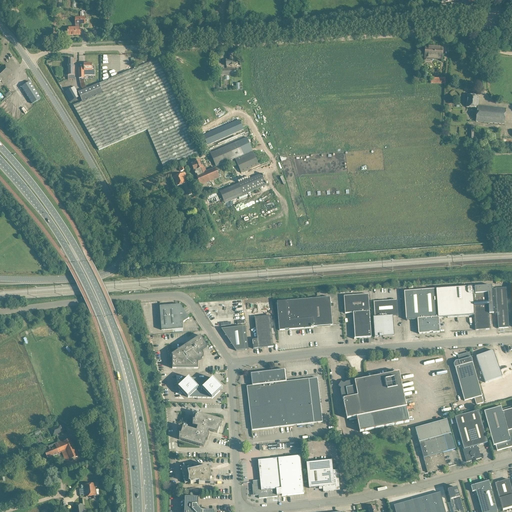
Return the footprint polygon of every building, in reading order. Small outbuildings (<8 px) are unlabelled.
[(75,28),(68,28),(68,35),(80,35),(80,24),(85,24),(85,18),(75,18),(75,26),(75,28)] [(441,58),(441,50),(439,50),(439,48),(426,47),(425,60),(430,61),(430,57),(441,58)] [(235,66),(234,53),(228,54),(229,60),(226,60),(226,66),(235,66)] [(159,59),(137,68),(136,66),(134,67),(134,69),(92,87),(87,89),(84,90),(78,92),(82,101),(78,103),(73,106),(99,151),(147,130),(164,168),(198,154),(159,59)] [(92,69),(92,64),(84,64),(84,69),(84,71),(89,71),(89,75),(89,78),(92,78),(92,69)] [(5,65),(0,69),(0,82),(1,81),(2,82),(12,72),(5,65)] [(30,82),(22,87),(32,104),(41,99),(30,82)] [(74,87),(65,92),(71,102),(80,97),(74,87)] [(504,125),(506,109),(477,106),(478,97),(467,96),(466,107),(477,108),(476,122),(504,125)] [(241,173),(259,166),(250,144),(251,144),(241,119),(203,136),(207,145),(233,135),(234,135),(207,146),(216,167),(235,159),(241,173)] [(191,164),(200,186),(219,178),(215,168),(206,172),(206,170),(204,171),(203,168),(200,160),(191,164)] [(183,163),(178,165),(181,172),(186,170),(183,163)] [(187,179),(188,179),(187,177),(186,177),(185,173),(174,178),(177,187),(183,185),(187,196),(192,195),(188,183),(187,179)] [(220,192),(225,203),(243,195),(238,184),(220,192)] [(199,202),(197,197),(189,200),(191,205),(199,202)] [(207,204),(214,221),(220,219),(213,202),(207,204)] [(474,289),(472,289),(473,301),(474,315),(475,331),(490,329),(489,314),(493,314),(491,286),(477,287),(474,287),(474,289)] [(436,290),(404,292),(404,295),(406,320),(417,320),(418,334),(419,334),(428,334),(439,333),(440,332),(439,319),(438,318),(474,315),(473,301),(472,289),(472,287),(436,290)] [(506,288),(495,289),(498,329),(509,328),(507,301),(506,288)] [(320,299),(319,293),(316,294),(317,299),(277,302),(280,331),(313,328),(313,327),(332,326),(330,298),(320,299)] [(355,339),(371,338),(368,295),(344,297),(345,314),(353,313),(355,339),(354,339),(354,340),(355,339)] [(263,308),(270,308),(269,299),(255,299),(255,309),(263,309),(263,308)] [(373,318),(375,338),(394,336),(393,316),(398,316),(397,301),(374,302),(375,318),(373,318)] [(180,305),(160,306),(161,330),(183,329),(182,323),(189,319),(180,305)] [(273,347),(270,316),(255,318),(257,339),(252,340),(253,349),(273,347)] [(246,326),(221,329),(236,351),(248,350),(246,326)] [(198,369),(198,361),(199,361),(200,361),(201,360),(202,360),(202,359),(203,359),(203,358),(203,357),(203,356),(203,355),(203,354),(203,353),(202,352),(201,351),(207,347),(208,347),(200,336),(171,355),(172,357),(172,369),(198,369)] [(511,383),(509,375),(502,377),(493,351),(476,357),(485,383),(482,384),(489,403),(511,394),(511,383)] [(455,362),(453,365),(454,368),(455,368),(464,401),(474,399),(476,405),(483,403),(481,397),(482,396),(471,358),(470,358),(469,353),(458,356),(459,361),(458,361),(455,362)] [(433,356),(421,356),(425,407),(421,407),(422,418),(452,410),(451,405),(447,406),(433,356)] [(405,358),(381,359),(386,426),(410,422),(405,358)] [(365,361),(341,362),(346,434),(370,430),(365,361)] [(247,387),(252,431),(323,422),(317,378),(286,382),(285,370),(251,374),(252,386),(247,387)] [(222,389),(220,386),(213,378),(189,378),(178,387),(188,398),(212,399),(222,389)] [(511,409),(502,412),(501,407),(484,412),(494,446),(496,445),(497,451),(511,446),(511,409)] [(478,411),(455,417),(463,445),(462,445),(466,463),(472,461),(471,461),(472,458),(474,457),(476,460),(481,458),(478,446),(487,443),(478,411)] [(221,427),(223,422),(197,414),(195,420),(193,420),(193,425),(193,426),(198,428),(209,431),(217,434),(219,427),(221,427)] [(427,473),(428,473),(428,472),(430,471),(431,472),(434,471),(434,470),(446,467),(447,468),(443,453),(455,450),(447,420),(415,429),(427,473)] [(63,432),(61,424),(50,429),(53,436),(63,432)] [(208,441),(209,436),(209,435),(208,435),(209,431),(198,428),(196,431),(183,427),(181,434),(179,434),(179,439),(179,440),(204,447),(206,440),(208,441)] [(63,441),(44,449),(48,459),(62,452),(66,462),(79,456),(72,439),(64,442),(63,441)] [(260,481),(253,481),(253,484),(254,484),(255,489),(254,489),(254,495),(259,495),(259,499),(277,497),(277,495),(282,495),(282,496),(304,494),(300,456),(278,459),(273,459),(267,460),(263,460),(258,461),(259,466),(260,481)] [(323,492),(340,490),(338,470),(333,471),(332,461),(306,463),(309,489),(323,487),(323,492)] [(214,485),(214,479),(212,479),(210,471),(210,468),(209,468),(209,466),(204,468),(181,467),(185,484),(190,482),(190,484),(199,482),(199,484),(210,484),(214,485)] [(511,492),(508,480),(495,484),(503,511),(511,508),(511,492)] [(497,511),(489,481),(487,482),(470,486),(472,492),(476,491),(481,511),(497,511)] [(95,484),(85,485),(86,497),(96,496),(95,484)] [(457,488),(447,490),(450,500),(460,498),(457,488)] [(445,511),(440,493),(394,506),(395,511),(445,511)] [(202,511),(202,507),(198,507),(198,498),(185,498),(184,511),(213,511),(214,511),(202,511)] [(463,511),(460,498),(450,500),(453,511),(463,511)]
